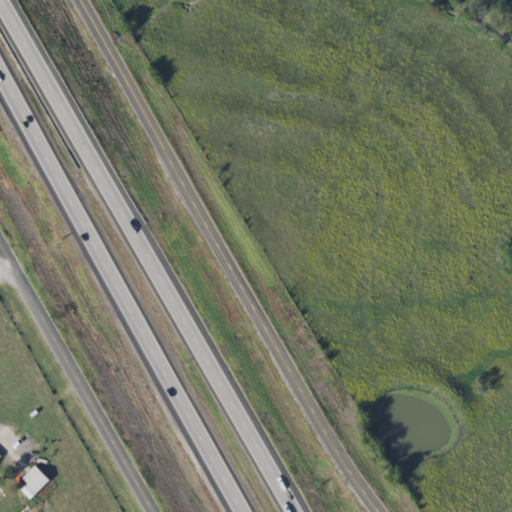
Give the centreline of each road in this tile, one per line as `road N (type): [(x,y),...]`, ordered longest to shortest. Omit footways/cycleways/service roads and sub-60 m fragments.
road 1 (residential): [(79,0),(381,511)]
road 2 (motorway): [(296,511),(0,0)]
road 3 (motorway): [(0,61),(245,511)]
road 4 (residential): [(0,240),(156,511)]
